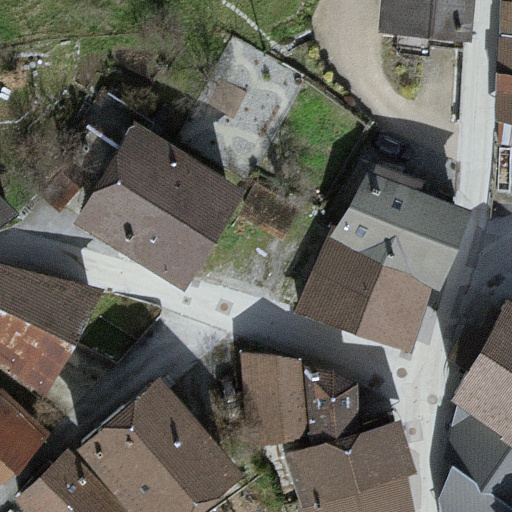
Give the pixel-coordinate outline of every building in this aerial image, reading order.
[(460,0),(367,0),(367,47),(460,47),(460,0)] [(511,15),(510,15),(503,131),(511,131),(511,15)] [(230,197),(129,140),(80,226),(182,283),(230,197)] [(335,238),(305,308),(406,346),(431,280),(461,215),(370,179),(335,238)] [(0,203),(0,220),(10,213),(0,203)] [(0,270),(0,352),(46,386),(95,295),(0,270)] [(511,511),(511,310),(509,309),(460,399),(443,496),(445,511),(511,511)] [(296,364),(243,357),(251,443),(309,432),(311,443),(356,430),(353,385),(296,364)] [(160,388),(29,500),(39,511),(133,511),(134,511),(190,511),(234,475),(160,388)] [(0,477),(3,480),(41,433),(2,398),(0,400),(0,477)] [(395,429),(289,458),(304,511),(407,511),(400,479),(409,476),(395,429)]
